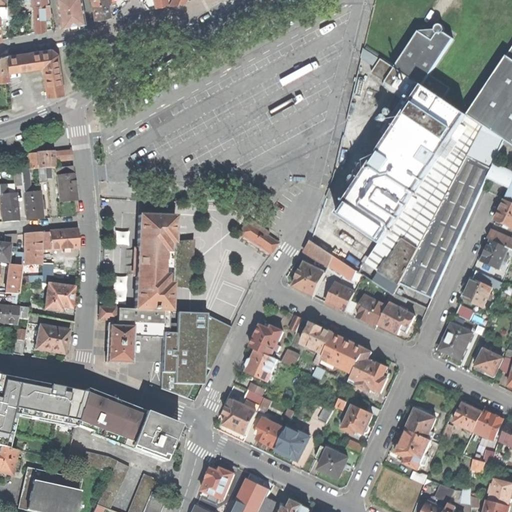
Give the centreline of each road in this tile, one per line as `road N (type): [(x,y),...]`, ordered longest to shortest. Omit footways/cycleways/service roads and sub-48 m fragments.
road 1 (residential): [(417,360),(490,197)]
road 2 (residential): [(264,286),(417,360)]
road 3 (residential): [(202,437),(351,507)]
road 4 (residential): [(351,507),(417,360)]
road 5 (residential): [(90,224),(80,377)]
road 6 (residential): [(264,286),(203,423)]
road 7 (tertiary): [(134,71),(265,0)]
road 8 (residential): [(80,377),(203,423)]
road 9 (residential): [(0,48),(129,24)]
road 10 (residential): [(73,103),(90,224)]
